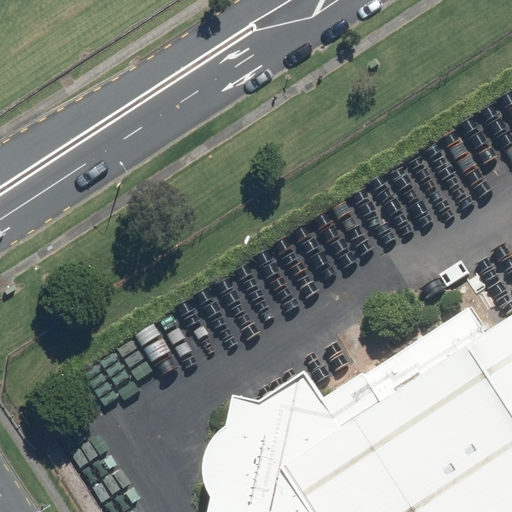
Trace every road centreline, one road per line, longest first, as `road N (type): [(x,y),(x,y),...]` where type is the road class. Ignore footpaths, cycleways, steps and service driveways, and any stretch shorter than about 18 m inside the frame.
road 1 (tertiary): [(307,1),(238,66),(0,223)]
road 2 (tertiary): [(0,167),(215,33),(307,1)]
